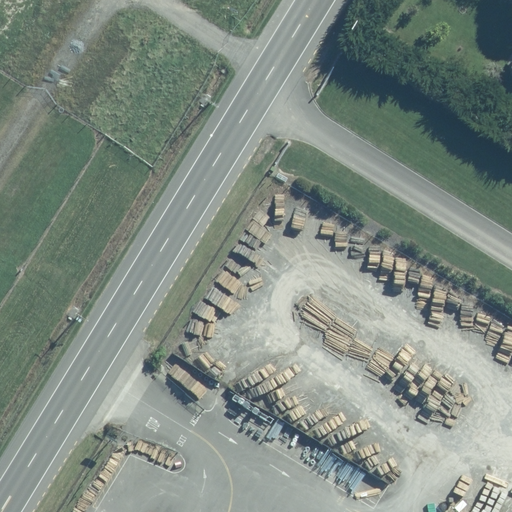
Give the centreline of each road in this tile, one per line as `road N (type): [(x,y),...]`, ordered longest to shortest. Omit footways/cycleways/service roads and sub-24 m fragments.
road 1 (tertiary): [(6,511),(316,0)]
road 2 (unknown): [(94,365),(229,442)]
road 3 (unknown): [(229,442),(349,511)]
road 4 (unknown): [(202,493),(126,472),(100,511)]
